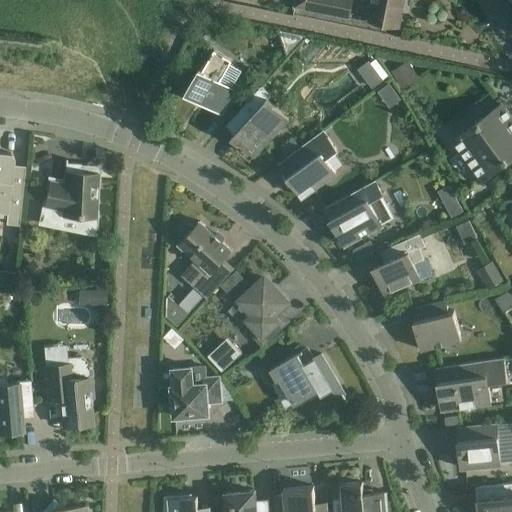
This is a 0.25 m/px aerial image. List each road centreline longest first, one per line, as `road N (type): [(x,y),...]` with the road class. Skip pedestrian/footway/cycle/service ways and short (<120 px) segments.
road 1 (residential): [(405,446),(353,324),(271,228),(134,139),(0,106)]
road 2 (residential): [(0,476),(405,446)]
